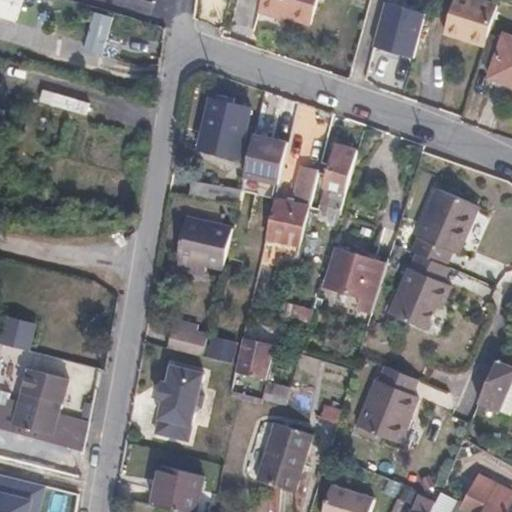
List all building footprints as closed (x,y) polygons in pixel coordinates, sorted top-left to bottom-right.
[(21,0),(0,0),(0,18),(15,22),(21,0)] [(321,0),(266,0),(265,4),(317,16),(321,0)] [(454,0),(443,36),(483,50),(496,10),(467,0),(454,0)] [(413,59),(425,14),(385,4),(374,48),(413,59)] [(511,36),(504,33),(487,78),(511,86),(511,36)] [(252,110),(212,101),(201,149),(240,158),(252,110)] [(288,148),(254,141),(244,187),(277,195),(288,148)] [(338,225),(359,151),(336,145),(331,165),(321,163),(318,173),(328,175),(325,186),(333,188),(328,210),(330,211),(328,216),(329,222),(338,225)] [(291,202),(276,200),(268,239),(300,246),(318,173),(301,167),(291,202)] [(185,179),(182,194),(240,205),(243,189),(185,179)] [(451,270),(453,271),(461,254),(469,257),(489,208),(451,191),(427,240),(431,242),(424,258),(451,270)] [(224,272),(234,230),(187,218),(177,262),(224,272)] [(340,265),(343,253),(336,251),(333,263),(340,265)] [(370,326),(388,267),(343,253),(340,265),(333,263),(325,289),(330,290),(328,301),(357,310),(354,321),(370,326)] [(451,270),(424,258),(419,255),(413,270),(410,269),(392,316),(428,332),(439,308),(443,310),(453,287),(445,284),(451,270)] [(310,325),(316,303),(299,298),(300,291),(290,288),(281,324),(292,326),(293,320),(310,325)] [(0,332),(0,342),(29,350),(36,324),(4,316),(0,332)] [(177,321),(170,349),(203,359),(209,337),(199,334),(201,326),(177,321)] [(218,339),(212,356),(231,363),(237,346),(218,339)] [(245,339),(237,373),(267,380),(275,347),(245,339)] [(511,382),(511,368),(497,362),(479,404),(499,413),(511,382)] [(184,443),(200,374),(174,367),(157,434),(184,443)] [(414,396),(419,382),(387,368),(381,381),(377,380),(358,426),(400,445),(421,399),(414,396)] [(0,432),(83,454),(88,425),(60,417),(69,384),(29,373),(20,406),(9,403),(7,413),(0,411),(0,432)] [(207,376),(200,374),(184,443),(191,445),(207,376)] [(267,382),(262,402),(286,408),(292,389),(267,382)] [(9,403),(10,398),(0,395),(0,411),(7,413),(9,403)] [(314,438),(277,426),(259,484),(296,496),(314,438)] [(160,465),(150,506),(173,511),(194,511),(203,476),(160,465)] [(42,511),(48,483),(0,472),(0,511),(42,511)] [(462,508),(468,511),(487,511),(492,505),(503,511),(507,511),(511,504),(511,493),(479,476),(462,508)] [(332,487),(325,511),(374,511),(378,501),(332,487)] [(432,511),(454,511),(460,501),(442,491),(432,511)]
